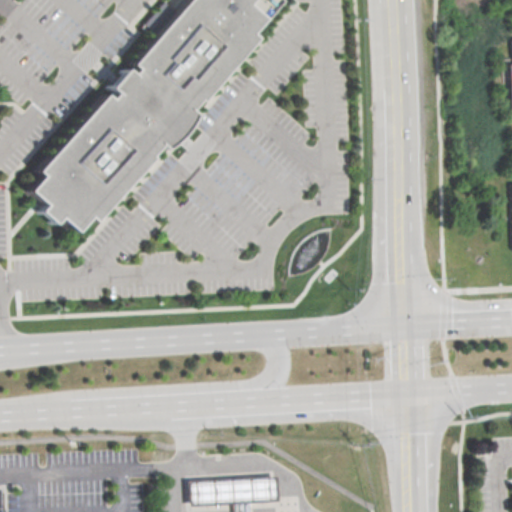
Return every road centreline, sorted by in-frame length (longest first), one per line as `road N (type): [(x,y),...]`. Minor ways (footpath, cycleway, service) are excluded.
road 1 (secondary): [(0,410),(68,394),(262,382),(278,361),(270,332)]
road 2 (secondary): [(270,332),(0,348)]
road 3 (tertiary): [(392,0),(400,198)]
road 4 (secondary): [(264,401),(408,393)]
road 5 (secondary): [(404,325),(270,332)]
road 6 (tertiary): [(400,198),(404,325)]
